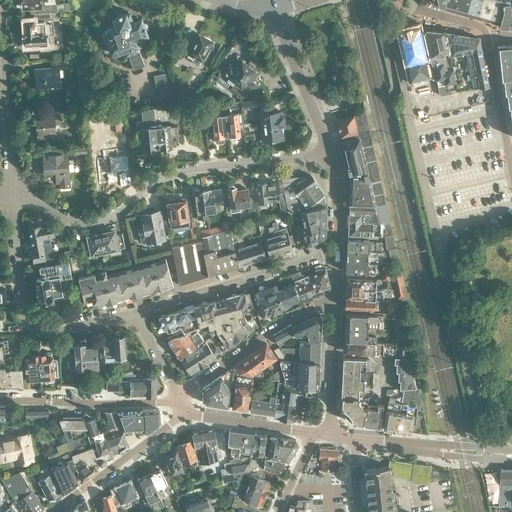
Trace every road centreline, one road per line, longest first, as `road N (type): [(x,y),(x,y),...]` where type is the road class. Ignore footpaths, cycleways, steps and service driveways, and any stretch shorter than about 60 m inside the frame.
road 1 (residential): [(486,447),(391,31),(405,14)]
road 2 (residential): [(9,191),(70,217),(103,215),(171,174),(327,152)]
road 3 (residential): [(135,310),(53,332),(30,325),(17,303),(9,191)]
road 4 (residential): [(337,252),(135,310)]
road 5 (residential): [(422,10),(483,31),(511,163)]
road 6 (residential): [(182,407),(188,389),(268,332),(334,304)]
road 7 (secondary): [(182,407),(0,400)]
road 8 (residential): [(327,152),(270,5)]
road 9 (secondary): [(312,433),(182,407)]
road 10 (residential): [(330,435),(334,304)]
road 11 (residential): [(9,191),(0,63)]
